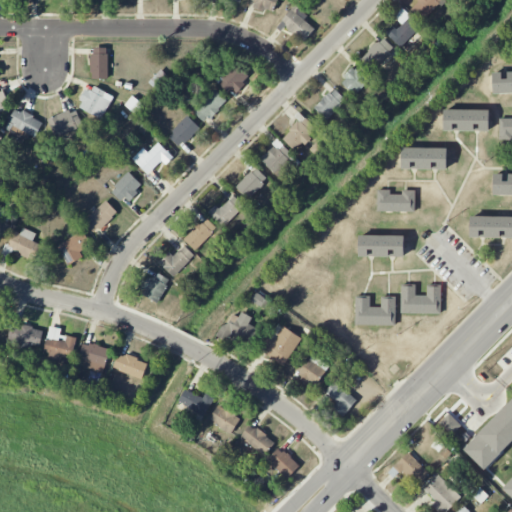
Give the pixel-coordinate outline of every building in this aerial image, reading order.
[(272,13),(277,0),(249,0),(248,3),(272,13)] [(423,21),(444,0),(419,0),(411,9),(423,21)] [(314,28),(304,20),(308,16),(294,5),(279,25),(303,43),(314,28)] [(421,27),(403,7),(394,16),(400,22),(387,34),(399,47),(421,27)] [(362,59),(373,70),(394,48),(382,37),(362,59)] [(91,79),(108,80),(108,48),(91,48),(91,79)] [(215,80),(234,98),(246,85),(242,81),(249,75),(234,61),(215,80)] [(369,82),(354,67),(340,81),(355,96),(369,82)] [(511,71),(493,71),(493,93),(511,93),(511,71)] [(77,107),(102,120),(113,98),(88,85),(77,107)] [(313,109),(327,122),(346,101),(333,88),(313,109)] [(204,123),(227,102),(216,90),(193,112),(204,123)] [(0,112),(9,109),(2,91),(0,91),(0,112)] [(14,108),(6,127),(34,141),(43,122),(14,108)] [(83,127),(75,108),(49,119),(57,138),(83,127)] [(443,132),(489,132),(489,109),(443,109),(443,132)] [(295,151),(316,129),(302,115),(281,137),(295,151)] [(180,148),(200,127),(187,116),(168,137),(180,148)] [(511,118),(499,118),(499,139),(511,139),(511,118)] [(276,175),(283,169),(287,173),(299,162),(279,140),(260,158),(276,175)] [(161,161),(166,165),(174,157),(158,143),(149,153),(143,148),(132,159),(149,174),(161,161)] [(402,169),(447,169),(447,147),(402,147),(402,169)] [(247,200),(268,180),(256,167),(235,187),(247,200)] [(126,203),(143,186),(129,172),(112,189),(126,203)] [(511,194),(511,173),(493,173),(493,194),(511,194)] [(414,212),(414,190),(377,190),(377,212),(414,212)] [(215,205),(208,213),(224,228),(244,206),(233,196),(220,210),(215,205)] [(84,222),(96,234),(117,211),(105,200),(84,222)] [(7,213),(0,208),(0,240),(11,225),(3,219),(7,213)] [(511,237),(511,215),(470,215),(470,237),(511,237)] [(217,229),(205,217),(183,239),(195,251),(217,229)] [(21,234),(13,231),(7,248),(36,260),(42,245),(33,242),(36,233),(23,228),(21,234)] [(82,257),(80,253),(92,245),(83,231),(57,247),(68,266),(82,257)] [(358,257),(404,257),(404,234),(358,234),(358,257)] [(169,252),(159,262),(173,278),(195,257),(185,246),(174,256),(169,252)] [(171,281),(155,271),(141,293),(157,303),(171,281)] [(416,294),(416,284),(401,284),(401,313),(440,313),(440,285),(427,285),(427,294),(416,294)] [(396,296),(381,296),(381,306),(372,306),(372,295),(355,295),(355,325),(396,325),(396,296)] [(231,314),(223,331),(252,344),(259,329),(249,324),(252,318),(242,312),(239,317),(231,314)] [(11,347),(39,351),(43,329),(14,325),(11,347)] [(73,359),(76,338),(60,335),(61,329),(49,326),(44,354),(73,359)] [(275,341),(269,337),(261,352),(286,366),(301,337),(282,327),(275,341)] [(84,360),(83,369),(104,373),(109,348),(82,343),(79,359),(84,360)] [(148,362),(118,354),(113,370),(143,378),(148,362)] [(326,371),(304,356),(293,372),(315,387),(326,371)] [(322,394),(344,415),(357,402),(335,381),(322,394)] [(204,417),(215,398),(206,393),(203,399),(185,389),(178,402),(204,417)] [(511,401),(511,443),(485,471),(465,449),(511,401)] [(209,422),(232,434),(241,417),(218,404),(209,422)] [(461,425),(451,435),(439,423),(449,413),(461,425)] [(275,443),(250,424),(240,437),(264,456),(275,443)] [(267,460),(288,479),(300,466),(279,447),(267,460)] [(388,473),(394,478),(401,471),(417,486),(429,473),(408,452),(388,473)] [(424,489),(436,501),(432,506),(437,511),(445,511),(460,498),(438,476),(424,489)] [(511,478),(503,488),(511,496),(511,478)] [(480,488),(488,495),(480,503),(472,496),(480,488)]
